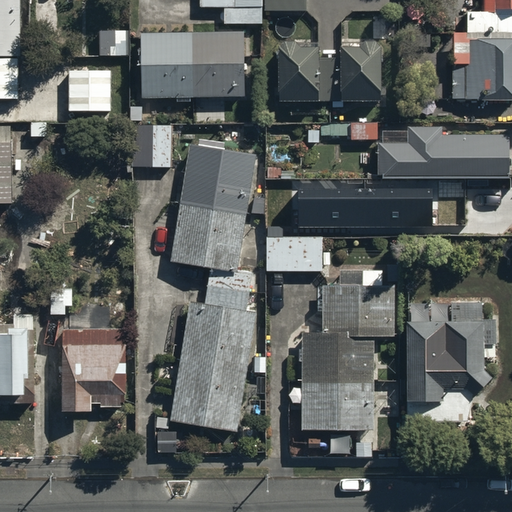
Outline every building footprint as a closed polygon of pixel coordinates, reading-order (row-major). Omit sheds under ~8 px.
[(0,0),(0,54),(20,55),(20,0),(0,0)] [(199,0),(199,8),(226,8),(226,21),(264,21),(264,0),(199,0)] [(267,0),(267,12),(308,12),(308,0),(267,0)] [(511,0),(482,0),(482,17),(511,17),(511,0)] [(248,93),(247,30),(145,33),(146,96),(248,93)] [(511,99),(511,39),(470,40),(470,62),(458,62),(458,100),(511,99)] [(382,42),(340,42),(341,104),(383,103),(382,42)] [(319,47),(277,46),(276,97),(284,97),(284,104),(333,104),(333,59),(319,59),(319,47)] [(110,72),(68,72),(68,118),(80,118),(80,119),(96,119),(96,118),(110,118),(110,72)] [(0,202),(11,203),(9,123),(0,123),(0,202)] [(378,124),(323,124),(322,136),(352,136),(352,141),(378,141),(378,124)] [(133,126),(133,166),(174,166),(174,126),(133,126)] [(504,174),(504,127),(410,126),(410,144),(382,144),(382,173),(504,174)] [(190,143),(169,262),(239,274),(259,155),(190,143)] [(124,148),(108,148),(107,197),(124,197),(124,148)] [(299,190),(299,227),(432,226),(432,190),(299,190)] [(105,229),(105,262),(123,262),(123,229),(105,229)] [(269,238),(269,270),(322,270),(322,237),(269,238)] [(302,333),(301,431),(373,430),(374,338),(395,339),(395,267),(362,267),(362,271),(340,271),(340,287),(323,287),(323,294),(318,294),(318,312),(323,312),(323,327),(308,327),(307,333),(302,333)] [(69,314),(69,282),(51,282),(51,315),(69,314)] [(167,420),(232,433),(257,314),(192,301),(167,420)] [(408,322),(408,420),(468,420),(473,397),(482,392),(492,379),(485,373),(485,342),(496,342),(496,315),(484,315),(483,301),(452,302),(452,321),(408,322)] [(14,322),(0,321),(0,408),(18,409),(18,408),(34,408),(34,316),(14,316),(14,322)] [(65,332),(64,416),(93,416),(93,406),(102,406),(102,408),(126,408),(126,396),(128,396),(128,332),(65,332)]
